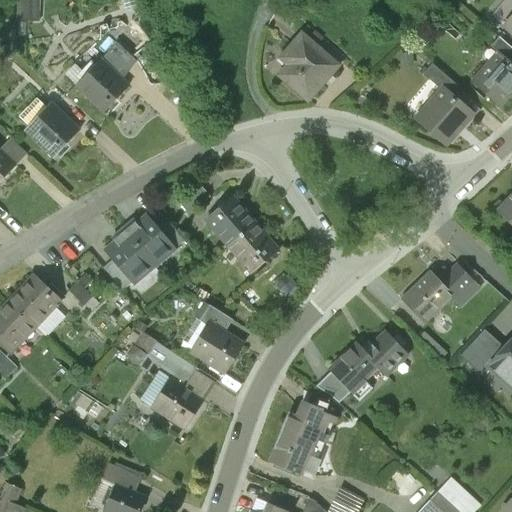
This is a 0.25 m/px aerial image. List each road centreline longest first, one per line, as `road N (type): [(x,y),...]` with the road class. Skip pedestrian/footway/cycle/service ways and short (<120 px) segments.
road 1 (residential): [(0,263),(155,174),(259,128)]
road 2 (residential): [(216,511),(271,369),(346,277)]
road 3 (residential): [(460,186),(345,121),(292,118),(259,128)]
road 4 (residential): [(259,128),(346,277)]
